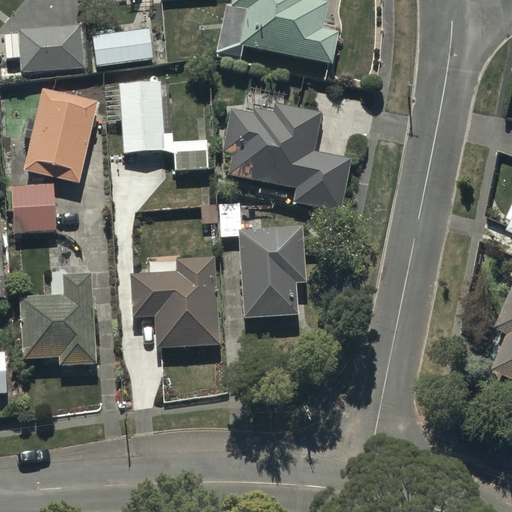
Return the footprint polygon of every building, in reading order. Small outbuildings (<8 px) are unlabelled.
[(225,3),(213,54),(240,60),(244,46),(329,66),(337,29),(335,29),(337,20),(322,16),(326,0),(230,0),(230,4),(225,3)] [(7,31),(8,57),(16,56),(17,71),(84,68),(81,22),(16,26),(16,30),(7,31)] [(91,35),(94,64),(152,57),(148,28),(91,35)] [(122,152),(164,150),(161,79),(118,81),(118,85),(103,86),(105,122),(121,121),(122,152)] [(28,138),(22,168),(77,183),(99,101),(42,86),(34,116),(29,114),(23,136),(28,138)] [(230,153),(228,172),(294,187),(291,201),(348,214),(361,159),(313,150),(321,111),(274,103),(273,111),(250,106),(248,112),(228,108),(221,151),(230,153)] [(174,169),(208,167),(207,143),(173,144),(174,169)] [(53,181),(9,183),(12,233),(56,231),(53,181)] [(302,226),(242,229),(240,203),(216,205),(218,236),(237,235),(243,317),(298,313),(296,282),(306,281),(302,226)] [(219,344),(213,254),(174,257),(175,269),(128,272),(131,318),(153,316),(155,349),(219,344)] [(61,293),(17,295),(20,357),(57,355),(58,366),(96,364),(91,271),(60,273),(61,293)] [(511,289),(497,325),(509,331),(494,366),(511,374),(511,289)]
